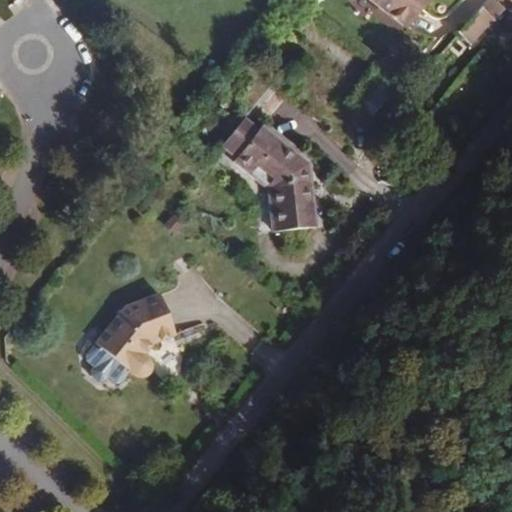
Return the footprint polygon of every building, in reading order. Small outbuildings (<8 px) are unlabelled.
[(368,0),(407,29),(429,0),(368,0)] [(493,18),(502,7),(494,0),(484,0),(479,6),(493,18)] [(485,32),(496,21),(493,18),(479,6),(455,31),(472,46),(485,32)] [(503,32),(496,21),(485,32),(494,42),(503,32)] [(389,101),(405,79),(390,68),(374,89),(389,101)] [(412,132),(396,120),(384,134),(399,147),(412,132)] [(241,159),(261,133),(246,122),(226,147),(241,159)] [(315,200),(308,161),(265,127),(261,133),(241,159),(238,163),(271,190),(276,234),(291,232),(315,200)] [(167,309),(162,297),(127,315),(100,346),(145,380),(150,378),(155,375),(157,369),(154,361),(149,357),(156,347),(179,338),(167,309)] [(194,320),(197,317),(195,307),(192,304),(181,306),(178,304),(167,309),(179,338),(192,332),(188,323),(194,320)]
